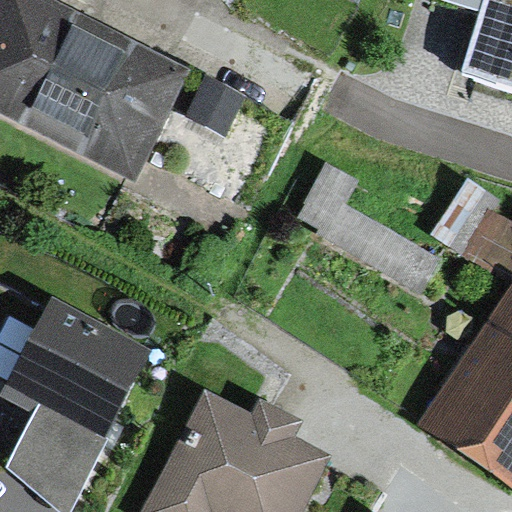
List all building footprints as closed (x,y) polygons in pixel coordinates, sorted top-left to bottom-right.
[(511,0),(445,0),(484,12),(467,66),(511,81),(511,0)] [(0,21),(0,114),(126,181),(174,89),(10,3),(0,21)] [(180,113),(235,134),(251,91),(196,71),(180,113)] [(462,188),(426,242),(455,261),(500,290),(511,271),(511,235),(488,219),(494,210),(462,188)] [(313,198),(295,228),(416,300),(434,270),(313,198)] [(0,389),(80,438),(132,352),(47,301),(0,379),(0,389)] [(511,308),(425,427),(511,490),(511,308)] [(297,511),(318,471),(200,413),(157,498),(184,511),(297,511)]
